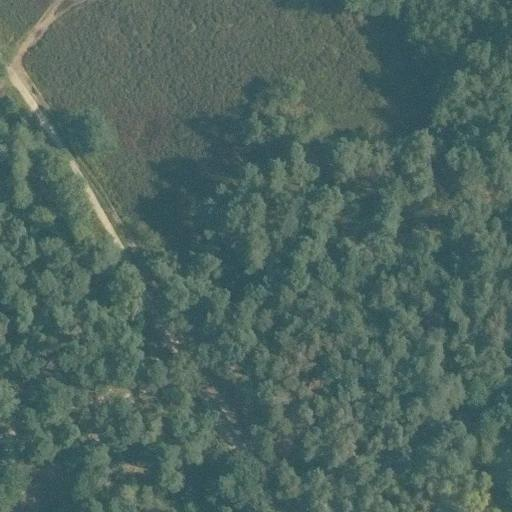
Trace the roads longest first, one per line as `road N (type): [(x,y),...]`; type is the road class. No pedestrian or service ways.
road 1 (track): [(0,56),(177,357)]
road 2 (track): [(177,357),(272,511)]
